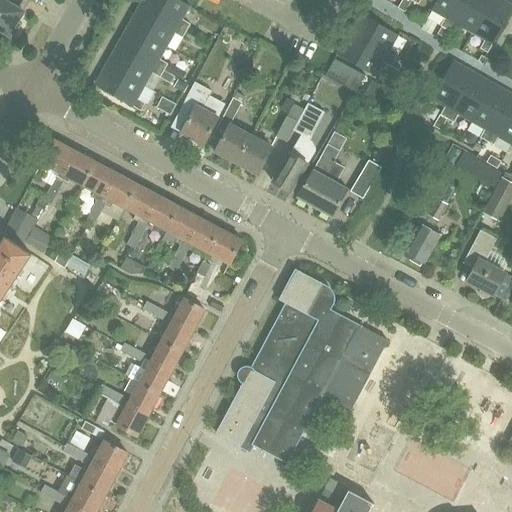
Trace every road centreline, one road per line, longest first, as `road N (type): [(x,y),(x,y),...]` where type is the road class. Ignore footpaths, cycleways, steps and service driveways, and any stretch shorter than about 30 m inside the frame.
road 1 (residential): [(284,229),(138,511)]
road 2 (unclassified): [(284,229),(30,91)]
road 3 (unclassified): [(511,351),(284,229)]
